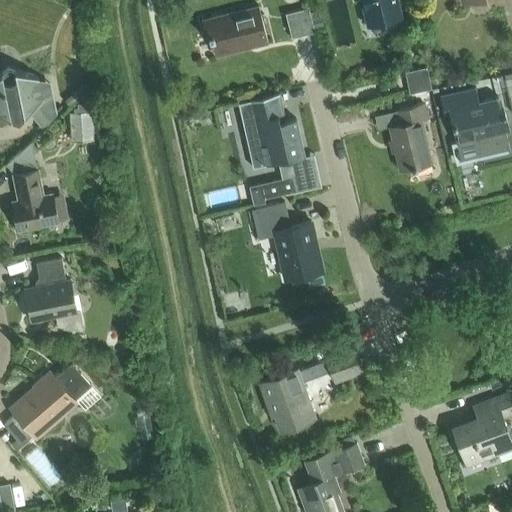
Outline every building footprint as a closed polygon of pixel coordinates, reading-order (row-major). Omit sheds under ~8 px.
[(360,0),(366,24),(401,16),(397,0),(360,0)] [(215,56),(251,47),(268,43),(258,5),(201,18),(206,37),(209,36),(209,39),(211,39),(215,56)] [(315,31),(309,6),(286,12),(292,36),(315,31)] [(0,112),(18,119),(27,111),(40,126),(57,112),(51,82),(37,76),(7,65),(0,71),(0,112)] [(413,92),(431,88),(426,66),(404,70),(408,93),(413,92)] [(505,130),(509,130),(500,94),(478,99),(475,86),(439,94),(443,114),(448,113),(455,142),(476,137),(480,155),(509,148),(505,130)] [(431,88),(413,92),(414,101),(433,97),(431,88)] [(245,100),(239,102),(255,166),(302,154),(293,117),(286,119),(279,92),(245,100)] [(77,105),(73,105),(73,110),(89,109),(88,101),(77,101),(77,105)] [(420,119),(425,118),(422,102),(397,108),(400,122),(389,125),(399,167),(411,165),(411,166),(430,162),(420,119)] [(92,138),(90,109),(89,109),(68,110),(70,139),(92,138)] [(17,199),(11,201),(17,229),(58,221),(57,219),(67,217),(62,192),(52,194),(52,192),(43,194),(37,166),(12,171),(17,199)] [(292,174),(291,175),(248,185),(253,204),(265,201),(264,198),(295,190),(292,174)] [(251,207),(257,234),(258,238),(275,234),(285,277),(321,269),(310,219),(287,225),(281,200),(251,207)] [(31,320),(56,315),(57,321),(56,325),(83,330),(83,327),(80,309),(76,310),(69,278),(65,279),(61,256),(35,262),(40,284),(24,287),(31,320)] [(297,366),(259,380),(268,405),(274,403),(277,410),(274,411),(280,428),(314,415),(301,380),(331,369),(335,378),(363,368),(354,345),(327,355),(327,357),(298,368),(297,366)] [(86,384),(67,362),(52,374),(49,370),(33,384),(36,387),(11,409),(15,413),(3,423),(21,444),(33,434),(36,438),(60,417),(57,413),(74,399),(71,396),(86,384)] [(511,441),(502,414),(511,410),(511,394),(511,391),(473,404),(478,418),(453,427),(466,462),(511,445),(511,441)] [(365,463),(356,441),(329,451),(329,450),(325,451),(324,447),(303,455),(313,480),(299,485),(308,511),(344,511),(337,492),(340,490),(334,472),(337,471),(337,473),(365,463)] [(0,509),(11,509),(10,481),(0,481),(0,509)] [(124,508),(123,497),(108,498),(110,510),(124,508)]
